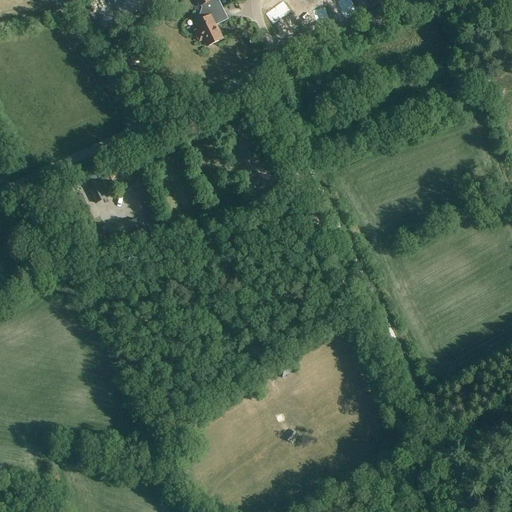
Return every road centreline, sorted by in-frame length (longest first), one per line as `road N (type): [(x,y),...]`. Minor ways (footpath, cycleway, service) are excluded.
road 1 (track): [(406,414),(280,142)]
road 2 (track): [(271,123),(347,114),(436,73),(511,59)]
road 3 (track): [(146,157),(167,166),(221,258),(266,370)]
road 4 (track): [(275,67),(423,0)]
road 5 (unclassified): [(141,129),(0,193)]
road 6 (unclassified): [(141,129),(56,0)]
road 7 (unclassified): [(141,129),(275,67)]
